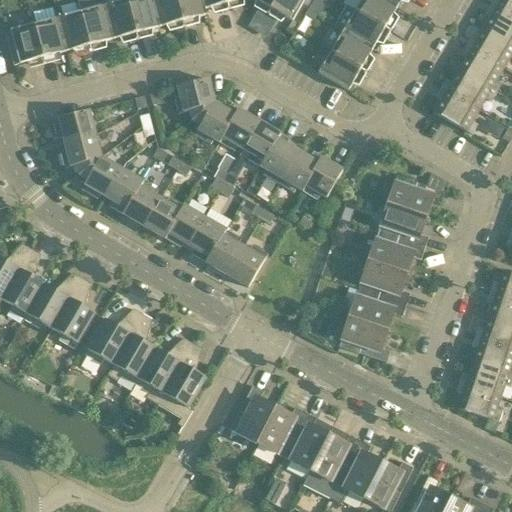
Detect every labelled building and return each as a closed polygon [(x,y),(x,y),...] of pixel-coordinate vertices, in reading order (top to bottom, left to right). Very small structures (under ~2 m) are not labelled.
[(130,0),(127,1),(137,40),(147,38),(147,33),(147,32),(159,28),(151,0),(130,0)] [(151,0),(159,28),(171,25),(171,26),(173,31),(184,28),(176,0),(151,0)] [(200,0),(176,0),(184,28),(194,26),(193,20),(193,19),(206,16),(204,10),(200,0)] [(200,0),(204,10),(216,7),(216,8),(218,13),(228,10),(225,0),(200,0)] [(225,0),(228,10),(238,8),(238,2),(238,1),(243,0),(225,0)] [(252,0),(260,4),(258,10),(267,15),(276,0),(252,0)] [(276,0),(267,15),(276,21),(280,17),(280,16),(292,23),(304,0),(276,0)] [(390,19),(397,9),(381,0),(361,0),(355,12),(390,32),(395,23),(391,20),(390,19)] [(381,0),(397,9),(401,0),(381,0)] [(511,0),(500,0),(500,1),(499,0),(495,0),(491,7),(511,19),(511,0)] [(104,7),(112,41),(124,38),(124,39),(127,43),(137,40),(127,1),(104,7)] [(384,41),(390,32),(355,12),(346,6),(334,27),(342,32),(372,50),(379,39),(379,40),(384,41)] [(80,13),(91,53),(101,50),(101,45),(100,44),(112,41),(104,7),(80,13)] [(490,18),(483,30),(511,47),(511,19),(491,7),(486,16),(490,18)] [(307,11),(304,16),(313,22),(316,17),(307,11)] [(57,19),(66,53),(78,50),(78,51),(81,55),(91,53),(80,13),(57,19)] [(34,26),(44,65),(54,62),(54,57),(54,56),(66,53),(57,19),(34,26)] [(4,33),(13,67),(31,62),(32,63),(34,68),(44,65),(34,26),(4,33)] [(511,59),(511,47),(483,30),(475,42),(472,40),(467,49),(503,70),(510,58),(511,59)] [(366,61),(372,50),(342,32),(330,53),(365,74),(370,65),(367,61),(366,61)] [(496,81),(503,70),(467,49),(462,58),(465,60),(458,72),(496,94),(502,85),(496,81)] [(360,83),(365,74),(330,53),(318,74),(348,92),(354,81),(355,81),(360,83)] [(491,103),(496,94),(458,72),(451,84),(448,82),(443,91),(478,112),(485,100),(491,103)] [(208,81),(177,89),(179,96),(173,98),(178,115),(189,112),(192,122),(214,104),(208,81)] [(472,123),(478,112),(443,91),(437,99),(441,101),(433,114),(471,136),(477,126),(472,123)] [(162,104),(159,94),(150,96),(152,107),(162,104)] [(146,108),(144,98),(134,100),(137,111),(146,108)] [(219,144),(238,111),(229,106),(225,110),(214,104),(192,122),(200,127),(194,137),(210,146),(213,141),(219,144)] [(242,151),(259,123),(238,111),(219,144),(234,153),(237,148),(242,151)] [(89,112),(52,122),(56,140),(62,138),(64,144),(95,136),(89,112)] [(139,118),(142,128),(151,126),(148,115),(139,118)] [(260,168),(279,135),(259,123),(242,151),(248,154),(245,160),(260,168)] [(151,126),(142,128),(144,139),(154,136),(151,126)] [(509,144),(511,138),(511,132),(508,130),(502,140),(509,144)] [(289,141),(279,135),(260,168),(266,172),(263,177),(278,186),(297,153),(286,146),(287,145),(289,141)] [(95,136),(64,144),(66,151),(60,152),(64,170),(76,167),(78,176),(101,159),(95,136)] [(162,163),(167,155),(157,150),(152,158),(162,163)] [(297,153),(278,186),(293,195),(296,189),(302,193),(321,159),(312,154),(308,158),(308,159),(297,153)] [(177,172),(181,164),(172,158),(167,166),(177,172)] [(101,159),(78,176),(87,181),(81,192),(97,201),(100,196),(105,199),(122,171),(101,159)] [(342,172),(321,159),(302,193),(317,201),(320,196),(326,200),(342,172)] [(191,169),(181,164),(177,172),(186,177),(191,169)] [(214,179),(223,184),(228,176),(219,170),(214,179)] [(122,171),(105,199),(111,202),(108,207),(123,216),(142,183),(122,171)] [(223,184),(224,185),(234,191),(234,190),(232,189),(237,181),(228,176),(223,184)] [(397,177),(387,206),(423,218),(428,202),(440,205),(444,193),(416,184),(417,184),(397,177)] [(224,185),(223,184),(214,179),(213,179),(215,180),(210,188),(219,194),(224,185)] [(142,183),(123,216),(144,228),(160,200),(154,197),(157,192),(142,183)] [(224,185),(219,194),(229,199),(234,191),(224,185)] [(345,204),(355,208),(359,197),(349,193),(345,204)] [(160,200),(144,228),(164,240),(184,207),(168,198),(165,204),(160,200)] [(417,235),(423,218),(387,206),(377,234),(424,250),(428,239),(417,235)] [(184,207),(164,240),(179,249),(182,244),(188,247),(204,219),(184,207)] [(250,215),(259,220),(264,212),(255,207),(250,215)] [(274,217),(264,212),(259,220),(269,226),(274,217)] [(298,225),(308,231),(313,222),(303,217),(298,225)] [(204,219),(188,247),(194,251),(191,256),(206,264),(225,231),(204,219)] [(240,240),(225,231),(206,264),(227,277),(243,249),(237,246),(240,240)] [(420,262),(424,250),(377,234),(368,263),(403,275),(409,258),(420,262)] [(0,300),(2,301),(31,251),(22,246),(5,262),(0,259),(0,300)] [(243,249),(227,277),(248,289),(267,256),(251,247),(248,252),(243,249)] [(24,321),(44,286),(34,280),(41,257),(31,251),(2,301),(11,307),(8,312),(24,321)] [(398,292),(403,275),(368,263),(358,291),(405,307),(409,295),(398,292)] [(495,284),(492,294),(511,300),(511,274),(504,271),(499,285),(495,284)] [(51,330),(81,280),(72,275),(54,291),(44,286),(24,321),(39,330),(42,325),(51,330)] [(81,280),(51,330),(61,336),(58,341),(74,350),(95,315),(84,309),(90,286),(81,280)] [(401,319),(405,307),(358,291),(348,320),(384,332),(390,315),(401,319)] [(511,300),(492,294),(489,303),(493,304),(488,318),(511,325),(511,300)] [(113,366),(142,316),(133,310),(116,327),(105,321),(84,356),(100,366),(103,361),(113,366)] [(135,386),(155,350),(145,344),(152,321),(142,316),(113,366),(106,377),(116,383),(119,377),(135,386)] [(480,330),(477,339),(511,351),(511,325),(488,318),(483,331),(480,330)] [(378,348),(384,332),(348,320),(339,349),(358,355),(386,364),(390,352),(378,348)] [(477,350),(472,363),(511,376),(511,365),(511,363),(511,351),(477,339),(473,349),(477,350)] [(156,406),(192,345),(183,340),(165,356),(155,350),(135,386),(150,395),(146,400),(156,406)] [(178,426),(183,429),(189,418),(185,415),(206,380),(195,374),(201,350),(192,345),(156,406),(181,421),(178,426)] [(20,369),(26,372),(32,363),(26,359),(20,369)] [(464,376),(461,385),(500,398),(504,386),(510,388),(511,383),(511,376),(472,363),(468,377),(464,376)] [(496,411),(500,398),(461,385),(458,395),(462,396),(457,410),(498,424),(502,413),(496,411)] [(256,445),(273,412),(258,404),(263,393),(252,388),(239,413),(238,413),(229,431),(256,445)] [(289,420),(273,412),(256,445),(283,459),(306,415),(295,409),(289,420)] [(306,415),(283,459),(310,473),(332,429),(321,423),(319,426),(315,424),(317,421),(306,415)] [(344,435),(332,429),(310,473),(303,486),(329,500),(359,442),(348,437),(346,440),(342,438),(344,435)] [(347,492),(363,500),(380,467),(365,459),(370,448),(359,442),(329,500),(340,505),(347,492)] [(396,475),(380,467),(363,500),(386,511),(391,511),(400,495),(399,495),(413,470),(401,464),(396,475)] [(443,511),(449,502),(434,494),(439,483),(428,478),(415,503),(414,503),(409,511),(443,511)] [(265,501),(286,508),(292,490),(272,482),(265,501)] [(465,510),(449,502),(443,511),(477,511),(481,505),(470,499),(465,510)]
